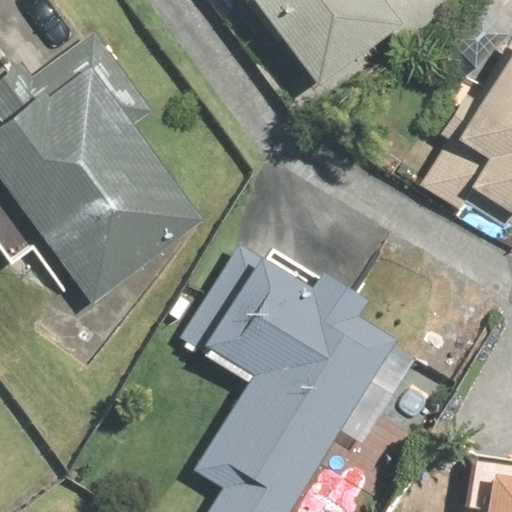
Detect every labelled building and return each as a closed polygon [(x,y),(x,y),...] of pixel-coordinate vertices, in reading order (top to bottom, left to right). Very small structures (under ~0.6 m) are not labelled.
[(226,0),(293,87),(372,27),(387,48),(451,0),(226,0)] [(0,206),(79,307),(192,218),(122,130),(146,111),(81,29),(20,77),(7,59),(0,64),(0,206)] [(511,34),(507,44),(495,37),(408,184),(453,210),(461,196),(504,220),(511,206),(511,34)] [(246,255),(225,243),(171,338),(235,376),(179,469),(208,487),(193,511),(279,511),(384,339),(342,313),(348,302),(253,245),(246,255)] [(511,511),(511,458),(510,476),(465,469),(459,511),(511,511)]
